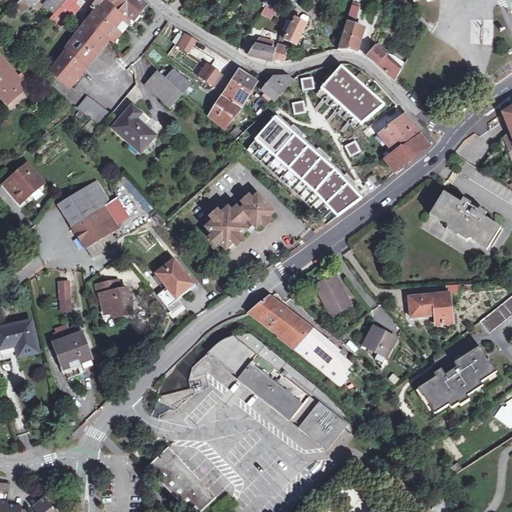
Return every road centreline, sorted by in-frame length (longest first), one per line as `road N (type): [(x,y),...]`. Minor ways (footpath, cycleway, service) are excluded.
road 1 (tertiary): [(459,133),(431,164),(191,337),(127,401)]
road 2 (residential): [(459,133),(426,120),(357,59),(267,70),(149,0)]
